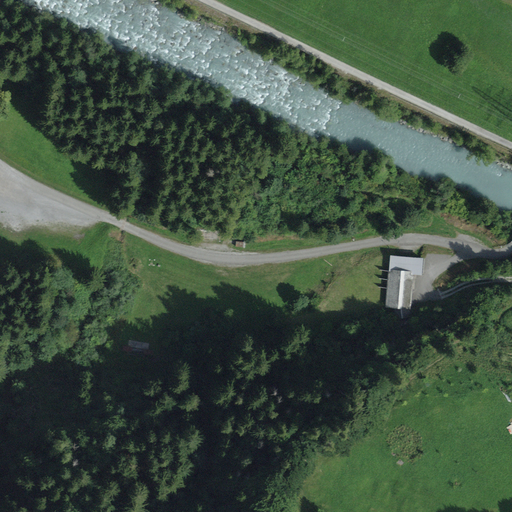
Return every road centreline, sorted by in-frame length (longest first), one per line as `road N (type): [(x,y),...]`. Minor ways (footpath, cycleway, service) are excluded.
road 1 (residential): [(511,247),(489,253),(436,241),(382,241),(276,258),(210,257),(0,167)]
road 2 (track): [(203,0),(511,143)]
road 3 (track): [(511,279),(431,287),(428,272),(468,246)]
